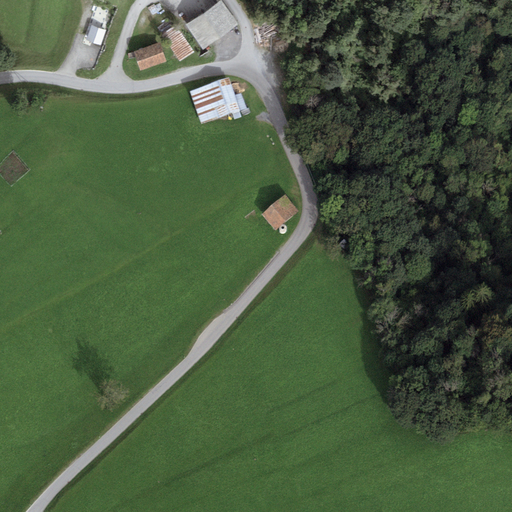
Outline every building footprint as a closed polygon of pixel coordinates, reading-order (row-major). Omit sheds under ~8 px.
[(220,0),(219,0),(185,24),(203,49),(238,25),(220,0)] [(107,30),(92,25),(86,41),(101,46),(107,30)] [(176,25),(161,35),(180,62),(194,52),(176,25)] [(160,43),(134,52),(140,71),(167,62),(160,43)] [(228,82),(191,95),(202,126),(248,109),(243,97),(234,100),(228,82)] [(286,199),(262,219),(275,235),(299,215),(286,199)]
